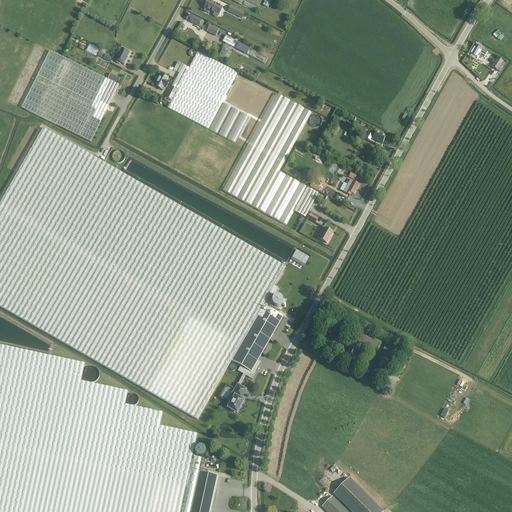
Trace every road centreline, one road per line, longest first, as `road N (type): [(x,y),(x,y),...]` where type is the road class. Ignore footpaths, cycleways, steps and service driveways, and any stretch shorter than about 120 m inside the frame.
road 1 (unclassified): [(254,511),(255,464),(279,371),(451,57)]
road 2 (residential): [(104,146),(183,0)]
